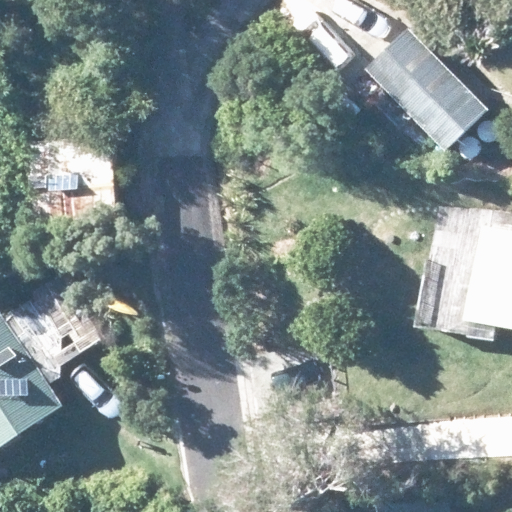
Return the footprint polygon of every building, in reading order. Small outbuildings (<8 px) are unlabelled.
[(415,30),(372,72),(452,154),(495,112),(415,30)] [(40,228),(126,224),(121,153),(90,155),(88,135),(36,139),(40,228)] [(511,230),(490,227),(474,320),(511,326),(511,230)] [(0,454),(71,406),(1,303),(0,304),(0,454)] [(457,511),(458,499),(372,501),(372,511),(457,511)]
